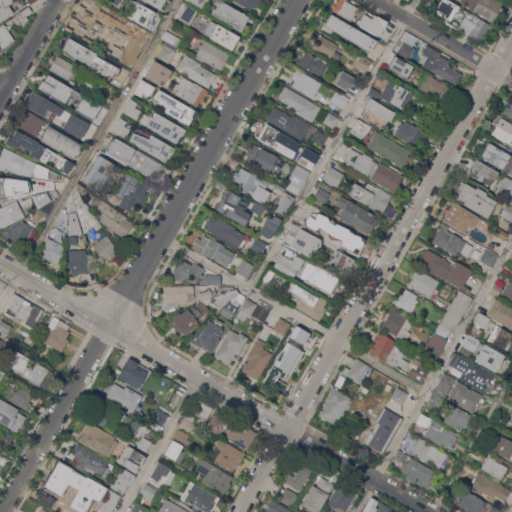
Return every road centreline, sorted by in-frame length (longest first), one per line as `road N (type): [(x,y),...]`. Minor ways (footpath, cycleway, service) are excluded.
road 1 (residential): [(0,511),(295,0)]
road 2 (residential): [(236,511),(511,38)]
road 3 (residential): [(0,263),(427,511)]
road 4 (residential): [(377,0),(511,77)]
